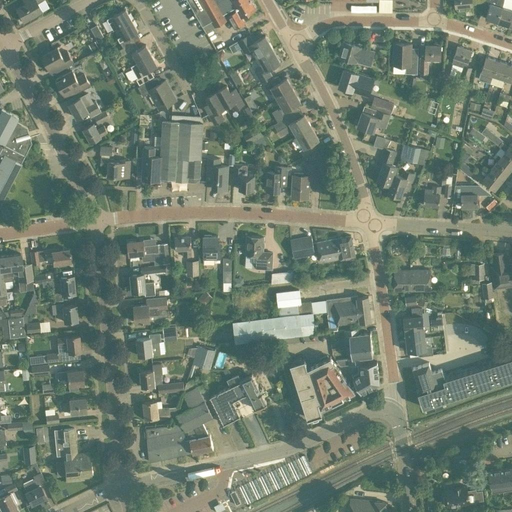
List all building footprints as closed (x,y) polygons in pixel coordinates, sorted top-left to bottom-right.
[(23,20),(41,10),(37,3),(42,0),(22,0),(25,4),(16,9),(23,20)] [(187,0),(202,26),(203,26),(206,31),(227,20),(223,13),(236,6),(236,7),(247,0),(187,0)] [(249,13),(256,9),(251,0),(247,0),(236,7),(237,9),(227,15),(234,29),(245,23),(242,17),(249,13)] [(454,0),(455,8),(472,7),(472,5),(474,4),(474,0),(483,0),(485,1),(486,1),(485,0),(454,0)] [(486,14),(485,18),(497,22),(502,7),(504,0),(502,0),(485,0),(486,1),(485,1),(481,13),(486,14)] [(511,10),(502,7),(497,22),(509,25),(511,15),(511,10)] [(118,28),(132,20),(126,9),(107,19),(109,22),(114,30),(118,28)] [(132,20),(118,28),(123,35),(118,38),(123,47),(120,49),(120,50),(129,45),(135,42),(134,41),(140,38),(137,33),(139,32),(132,20)] [(97,24),(90,28),(97,39),(103,36),(97,24)] [(273,48),(265,35),(254,42),(249,34),(237,41),(229,46),(233,52),(241,48),(244,53),(253,48),(258,56),(273,48)] [(89,44),(92,51),(98,47),(95,41),(89,44)] [(343,41),(338,56),(370,66),(375,50),(361,46),(343,41)] [(393,65),(393,73),(405,73),(417,73),(418,52),(411,52),(411,43),(394,43),(393,65)] [(440,58),(441,44),(421,44),(419,73),(429,74),(429,58),(440,58)] [(132,50),(129,45),(120,50),(123,55),(131,50),(132,50)] [(146,45),(139,49),(132,52),(138,62),(151,55),(146,45)] [(471,50),(457,45),(454,57),(452,63),(463,67),(460,77),(461,77),(458,85),(465,88),(468,79),(472,67),(467,65),(468,61),(471,50)] [(42,55),(49,68),(58,63),(61,68),(74,61),(68,50),(61,54),(57,47),(42,55)] [(273,48),(258,56),(263,65),(254,71),(261,83),(273,76),(268,68),(280,61),(273,48)] [(157,66),(151,55),(138,62),(131,66),(138,78),(136,79),(139,84),(154,76),(150,69),(157,66)] [(381,55),(378,64),(385,66),(387,57),(381,55)] [(497,60),(485,56),(481,69),(479,76),(491,79),(492,75),(497,60)] [(98,61),(103,69),(109,65),(104,57),(98,61)] [(492,75),(491,79),(490,80),(502,84),(504,78),(509,63),(497,60),(492,75)] [(102,69),(106,76),(113,72),(109,65),(103,69),(102,69)] [(372,78),(344,68),(338,86),(364,95),(366,96),(372,78)] [(62,92),(64,91),(71,87),(74,93),(89,84),(83,73),(76,77),(72,69),(55,79),(62,92)] [(112,73),(106,77),(111,85),(117,81),(112,73)] [(269,93),(274,91),(278,98),(294,89),(287,78),(282,81),(278,75),(264,83),(269,93)] [(176,99),(165,80),(160,82),(157,76),(138,86),(143,96),(149,92),(159,109),(176,99)] [(217,91),(225,107),(230,104),(233,110),(245,104),(235,87),(230,91),(227,85),(217,91)] [(294,89),(278,98),(282,105),(278,108),(284,118),(298,110),(295,104),(300,101),(294,89)] [(225,118),(220,110),(225,107),(217,91),(206,97),(208,101),(202,104),(214,124),(225,118)] [(510,95),(500,92),(498,98),(508,101),(510,95)] [(250,95),(245,98),(248,103),(253,100),(250,95)] [(69,103),(77,117),(87,111),(90,117),(105,109),(100,98),(96,100),(95,99),(85,105),(81,97),(69,103)] [(398,97),(393,112),(407,117),(412,101),(398,97)] [(378,98),(374,108),(391,113),(394,104),(378,98)] [(469,107),(479,110),(481,104),(470,101),(469,107)] [(248,106),(243,109),(249,119),(254,117),(248,106)] [(482,114),(493,117),(495,109),(485,106),(482,114)] [(0,201),(19,165),(20,163),(19,162),(29,143),(28,138),(27,134),(26,131),(25,130),(13,123),(16,117),(1,109),(0,109),(0,201)] [(98,124),(110,117),(106,109),(93,116),(98,124)] [(280,136),(294,128),(298,134),(311,126),(304,114),(301,109),(274,124),(280,136)] [(357,126),(369,130),(373,131),(376,124),(386,128),(390,113),(377,109),(375,115),(362,111),(357,126)] [(143,114),(141,122),(150,124),(152,115),(143,114)] [(160,166),(160,177),(167,177),(176,177),(176,179),(188,180),(188,178),(189,157),(201,158),(203,121),(179,120),(162,119),(161,136),(161,146),(160,155),(165,156),(165,166),(160,166)] [(83,130),(91,142),(101,136),(108,132),(104,125),(97,129),(93,124),(83,130)] [(312,143),(319,139),(311,126),(298,134),(305,146),(299,150),(303,156),(315,149),(312,143)] [(485,135),(484,134),(473,126),(469,132),(482,140),(485,135)] [(253,142),(267,143),(258,127),(244,135),(248,142),(253,139),(253,140),(253,142)] [(492,140),(499,145),(503,140),(496,134),(495,135),(492,140)] [(381,147),(385,137),(377,135),(373,145),(381,148),(381,147)] [(442,145),(443,137),(435,135),(434,144),(442,145)] [(384,147),(375,171),(379,173),(377,180),(378,180),(382,182),(381,185),(384,189),(387,188),(388,187),(389,187),(387,192),(394,173),(397,165),(392,164),(397,151),(386,148),(391,139),(385,137),(381,147),(384,147)] [(503,140),(499,145),(501,147),(505,150),(505,151),(511,156),(511,141),(508,146),(503,143),(504,142),(503,140)] [(401,153),(399,158),(425,164),(430,150),(408,144),(403,143),(401,153)] [(466,151),(469,154),(472,149),(464,143),(461,147),(466,151)] [(112,146),(100,145),(100,154),(112,154),(112,146)] [(142,178),(160,179),(160,177),(160,166),(165,166),(165,156),(160,155),(161,146),(144,146),(143,165),(142,178)] [(497,154),(495,158),(498,160),(510,170),(511,167),(511,156),(505,151),(505,150),(501,147),(496,153),(497,154)] [(463,162),(469,154),(466,151),(459,159),(462,162),(463,162)] [(227,188),(228,166),(220,165),(220,157),(207,157),(206,179),(212,179),(212,187),(227,188)] [(115,158),(101,158),(100,164),(108,165),(107,176),(121,176),(121,161),(115,161),(115,158)] [(490,170),(503,179),(510,170),(498,160),(490,170)] [(319,163),(304,162),(304,174),(293,174),(292,190),(292,196),(308,197),(308,188),(318,189),(319,163)] [(462,162),(458,167),(470,176),(474,171),(463,162),(462,162)] [(253,188),(254,170),(247,170),(248,164),(243,164),(243,163),(234,163),(234,165),(232,183),(239,183),(239,187),(239,189),(253,190),(253,188)] [(266,190),(279,191),(280,184),(287,185),(288,165),(275,165),(275,172),(267,171),(266,188),(266,190)] [(402,176),(394,173),(387,192),(388,192),(388,195),(393,196),(394,194),(400,196),(405,184),(410,186),(415,174),(404,170),(402,176)] [(482,180),(494,189),(503,179),(490,170),(482,180)] [(438,171),(437,182),(451,184),(452,173),(438,171)] [(461,180),(462,193),(461,193),(462,206),(463,206),(463,208),(468,208),(468,206),(477,206),(477,194),(492,193),(475,180),(461,180)] [(423,204),(438,206),(440,190),(440,186),(432,185),(432,189),(425,188),(423,204)] [(220,258),(220,242),(218,243),(218,235),(203,235),(203,258),(220,258)] [(246,254),(245,266),(256,267),(256,268),(272,269),(273,251),(262,251),(263,236),(247,235),(246,254)] [(312,242),(311,235),(290,240),(294,258),(315,254),(312,242)] [(355,256),(351,235),(337,237),(317,241),(322,262),(341,258),(355,256)] [(175,237),(175,249),(183,249),(183,256),(191,256),(191,248),(190,236),(175,237)] [(127,241),(129,255),(142,253),(142,261),(156,259),(155,252),(159,252),(158,243),(144,245),(143,240),(127,241)] [(161,263),(170,263),(168,243),(159,244),(161,263)] [(45,256),(51,256),(53,268),(54,267),(54,269),(60,269),(60,267),(71,265),(69,257),(70,257),(69,251),(69,252),(68,248),(58,250),(58,247),(30,251),(32,264),(40,264),(39,261),(46,260),(45,256)] [(511,263),(507,264),(505,252),(492,254),(494,266),(492,266),(494,287),(511,284),(511,263)] [(21,261),(20,253),(8,255),(10,277),(12,276),(12,275),(18,274),(19,282),(25,281),(25,289),(33,289),(34,289),(34,288),(33,278),(26,279),(23,260),(21,261)] [(4,278),(10,277),(8,255),(0,255),(0,298),(7,298),(4,278)] [(231,269),(231,257),(223,257),(223,269),(231,269)] [(199,260),(187,260),(187,275),(199,275),(199,260)] [(484,263),(474,263),(474,279),(470,279),(470,283),(479,283),(479,279),(484,278),(484,263)] [(166,271),(165,264),(141,266),(142,273),(166,271)] [(395,290),(410,289),(430,289),(430,269),(410,269),(394,269),(395,290)] [(273,270),(273,281),(295,280),(295,270),(273,270)] [(46,281),(45,273),(33,275),(34,282),(46,281)] [(143,273),(131,275),(132,292),(145,291),(145,295),(155,294),(154,281),(144,282),(143,273)] [(59,276),(51,277),(51,278),(53,301),(62,300),(61,294),(74,293),(72,275),(59,276)] [(493,297),(491,281),(482,282),(484,298),(493,297)] [(34,289),(33,289),(34,292),(28,303),(38,302),(37,287),(34,288),(34,289)] [(282,314),(233,320),(235,342),(270,338),(316,332),(311,300),(301,302),(299,289),(279,292),(282,314)] [(205,291),(197,299),(204,305),(212,297),(205,291)] [(415,295),(405,296),(406,305),(417,303),(415,295)] [(135,322),(149,320),(149,315),(168,313),(166,296),(146,298),(146,304),(140,305),(141,308),(134,308),(135,322)] [(22,316),(24,332),(40,331),(39,321),(27,323),(27,319),(28,319),(27,313),(31,304),(30,303),(22,316)] [(77,320),(75,304),(63,305),(63,303),(51,304),(52,314),(63,312),(64,321),(77,320)] [(412,316),(404,317),(405,328),(424,326),(421,307),(418,306),(411,307),(412,316)] [(24,334),(24,332),(22,316),(6,317),(0,318),(0,325),(2,325),(3,338),(24,336),(24,334)] [(176,325),(163,326),(164,336),(177,335),(176,325)] [(424,326),(405,328),(406,339),(425,337),(424,326)] [(349,335),(350,346),(371,344),(370,332),(358,333),(357,327),(345,329),(346,335),(349,335)] [(150,337),(137,338),(139,355),(165,352),(164,341),(161,341),(160,333),(149,334),(150,337)] [(66,336),(56,337),(58,352),(57,352),(58,360),(68,359),(67,352),(79,351),(78,335),(66,336)] [(425,337),(406,339),(407,350),(418,349),(419,356),(433,354),(432,348),(426,348),(425,337)] [(194,357),(192,363),(196,364),(210,368),(216,349),(198,344),(197,347),(194,357)] [(352,357),(349,358),(350,364),(360,363),(362,363),(361,357),(373,355),(371,344),(350,346),(352,357)] [(194,357),(197,347),(189,348),(186,357),(189,358),(189,356),(194,357)] [(222,351),(219,364),(225,366),(228,352),(222,351)] [(57,352),(46,353),(46,354),(42,354),(42,362),(46,361),(46,362),(58,360),(57,352)] [(321,408),(355,391),(330,355),(307,367),(304,358),(290,362),(308,417),(322,413),(321,408)] [(429,362),(412,367),(420,391),(418,391),(423,407),(511,377),(511,355),(444,377),(441,368),(432,371),(429,362)] [(275,359),(278,369),(285,367),(282,357),(275,359)] [(377,361),(362,363),(360,363),(361,372),(353,377),(356,383),(361,392),(379,382),(377,361)] [(140,371),(142,386),(155,385),(159,384),(160,392),(184,389),(183,381),(162,383),(161,375),(163,375),(162,363),(152,364),(153,369),(140,371)] [(48,373),(47,364),(31,366),(32,375),(48,373)] [(83,383),(82,369),(57,372),(58,379),(67,378),(67,385),(68,385),(68,390),(77,389),(77,384),(83,383)] [(238,373),(228,378),(238,398),(248,393),(255,408),(266,402),(262,392),(264,391),(262,387),(260,388),(253,374),(241,380),(238,373)] [(147,431),(144,432),(145,438),(147,438),(150,461),(193,451),(193,452),(213,447),(210,434),(208,434),(202,422),(213,416),(197,386),(198,386),(194,378),(193,378),(186,381),(187,382),(183,393),(191,408),(177,414),(178,417),(175,418),(178,424),(177,424),(147,428),(147,431)] [(233,400),(238,398),(228,378),(227,378),(230,385),(211,395),(224,422),(240,414),(233,400)] [(43,383),(43,391),(54,390),(54,382),(43,383)] [(84,397),(68,399),(69,402),(61,402),(62,410),(70,410),(70,413),(86,411),(84,397)] [(143,401),(146,418),(157,416),(158,419),(169,418),(170,420),(173,420),(173,417),(175,417),(178,406),(169,407),(169,406),(158,407),(157,400),(143,401)] [(58,414),(45,415),(46,423),(59,422),(58,414)] [(10,422),(7,422),(7,430),(22,429),(21,421),(16,421),(10,422)] [(32,432),(31,421),(22,421),(23,428),(27,432),(32,432)] [(91,475),(88,452),(77,453),(74,427),(53,429),(56,455),(63,455),(66,480),(83,478),(83,476),(91,475)] [(477,459),(474,445),(454,449),(456,459),(464,457),(465,461),(477,459)] [(34,452),(24,453),(24,462),(35,462),(34,452)] [(232,509),(313,473),(305,455),(227,490),(233,502),(229,504),(232,509)] [(511,487),(511,482),(510,467),(499,469),(502,489),(511,487)] [(30,504),(45,496),(39,485),(45,482),(40,472),(39,469),(32,472),(33,475),(33,477),(22,483),(26,491),(24,492),(30,504)] [(491,491),(502,489),(499,469),(488,471),(491,491)] [(11,475),(0,476),(1,484),(11,482),(11,475)] [(12,511),(18,510),(15,503),(18,502),(13,491),(17,489),(14,482),(3,487),(6,493),(0,496),(0,506),(2,511),(12,511)] [(446,496),(443,496),(444,504),(448,504),(448,505),(470,502),(475,501),(483,500),(482,490),(477,491),(476,489),(468,490),(468,485),(455,487),(455,484),(447,485),(448,487),(445,488),(446,496)] [(384,511),(386,502),(382,501),(376,501),(376,499),(351,497),(349,511),(384,511)]
